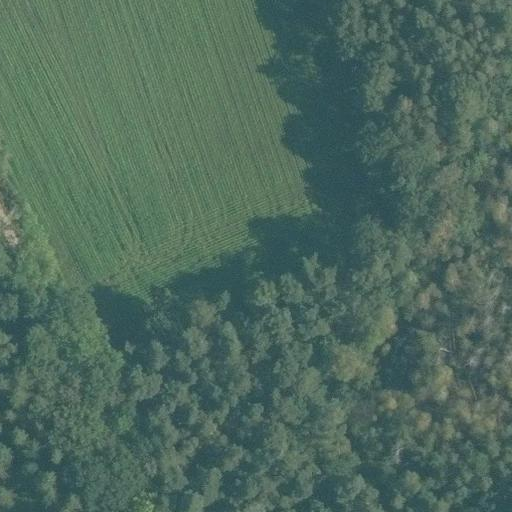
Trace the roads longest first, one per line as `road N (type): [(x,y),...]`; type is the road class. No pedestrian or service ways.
road 1 (track): [(511,63),(405,268),(310,391),(148,511)]
road 2 (track): [(137,511),(0,229)]
road 3 (unknown): [(335,359),(328,394),(386,511)]
